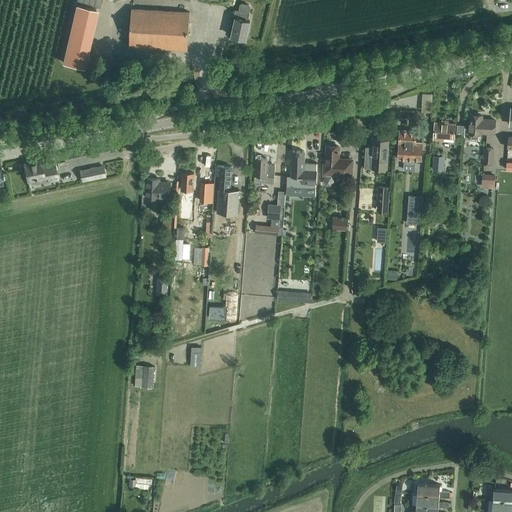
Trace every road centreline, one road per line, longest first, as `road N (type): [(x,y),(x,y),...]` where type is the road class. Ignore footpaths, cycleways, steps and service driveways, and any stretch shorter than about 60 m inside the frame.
road 1 (unclassified): [(128,131),(434,71)]
road 2 (residential): [(434,71),(360,111),(220,138)]
road 3 (track): [(131,358),(347,295)]
